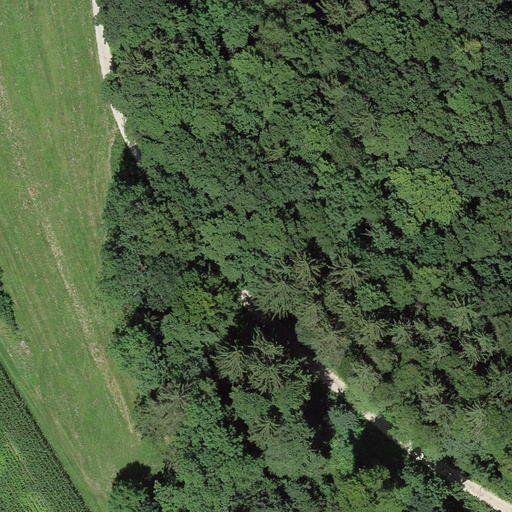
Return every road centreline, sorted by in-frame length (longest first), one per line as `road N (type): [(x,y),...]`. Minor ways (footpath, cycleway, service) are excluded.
road 1 (track): [(511,508),(333,394),(214,273),(140,160),(113,96),(98,0)]
road 2 (track): [(0,337),(109,511)]
